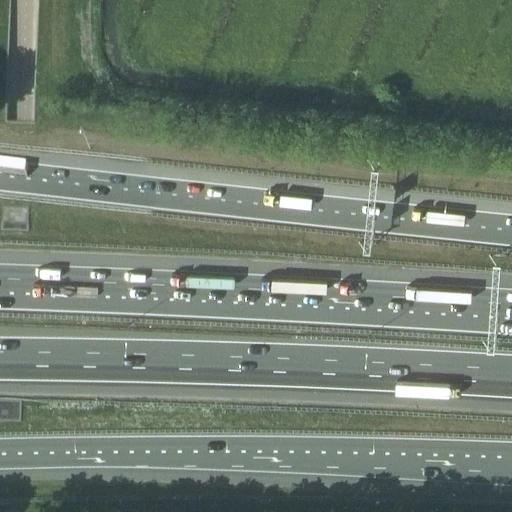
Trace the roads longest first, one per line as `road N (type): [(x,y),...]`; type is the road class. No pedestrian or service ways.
road 1 (motorway): [(511,228),(0,174)]
road 2 (motorway): [(511,321),(0,295)]
road 3 (motorway): [(0,361),(511,380)]
road 4 (motorway): [(0,447),(511,450)]
